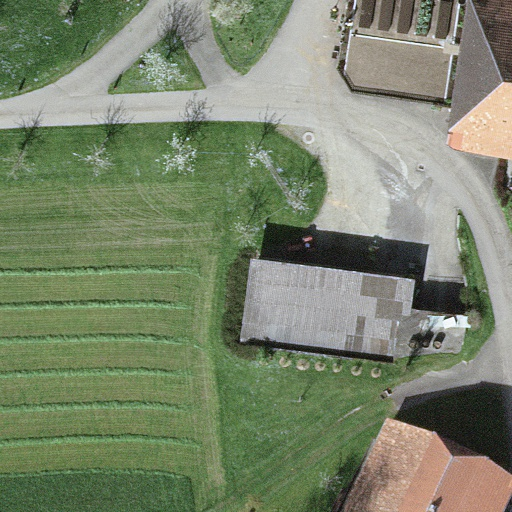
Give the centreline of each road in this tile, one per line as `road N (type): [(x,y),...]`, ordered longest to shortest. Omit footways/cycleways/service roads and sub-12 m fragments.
road 1 (unclassified): [(511,326),(488,232),(444,160),(390,126),(294,110)]
road 2 (unclassified): [(294,110),(0,112)]
